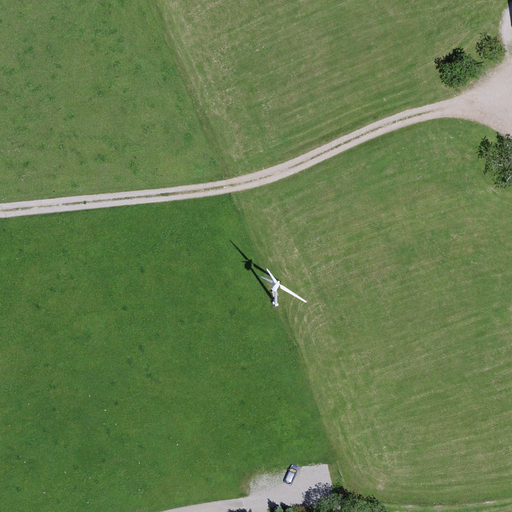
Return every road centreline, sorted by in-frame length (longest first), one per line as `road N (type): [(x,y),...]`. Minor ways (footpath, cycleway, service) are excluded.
road 1 (track): [(0,206),(256,177),(449,102),(511,118)]
road 2 (unclassified): [(322,503),(202,511)]
